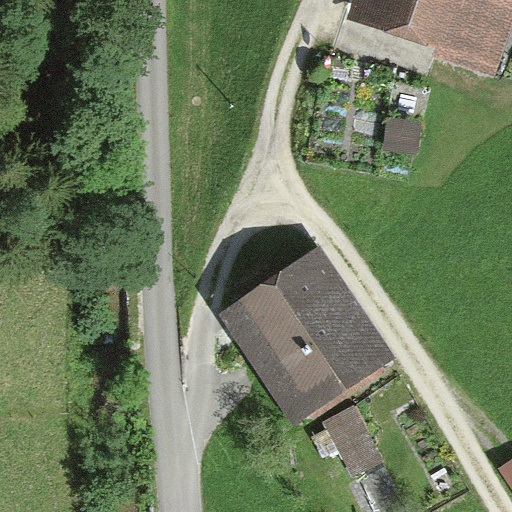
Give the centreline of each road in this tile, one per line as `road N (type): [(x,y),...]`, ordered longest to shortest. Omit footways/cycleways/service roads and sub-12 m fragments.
road 1 (unclassified): [(155,0),(179,511)]
road 2 (track): [(505,511),(355,266),(308,214),(272,190)]
road 3 (track): [(272,190),(246,214),(217,269),(198,402),(171,443)]
road 4 (track): [(308,22),(483,90),(511,92)]
road 5 (track): [(317,0),(281,102),(272,190)]
